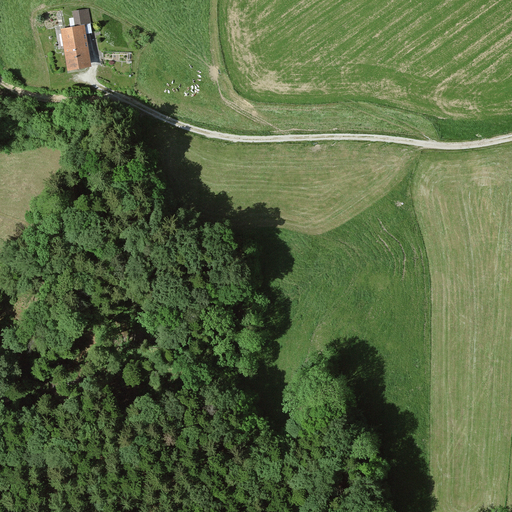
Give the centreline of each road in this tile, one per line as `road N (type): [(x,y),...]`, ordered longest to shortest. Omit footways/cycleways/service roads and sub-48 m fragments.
road 1 (track): [(88,83),(161,121),(224,140),(438,147),(511,139)]
road 2 (track): [(120,100),(28,95),(0,79)]
